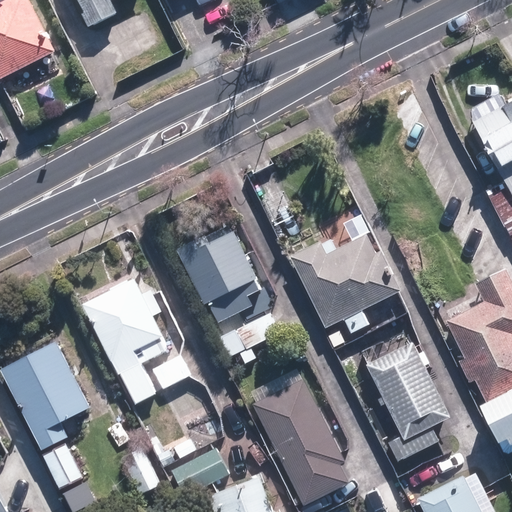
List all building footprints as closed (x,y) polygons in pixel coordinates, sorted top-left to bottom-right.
[(0,81),(62,52),(36,0),(17,0),(0,8),(0,81)] [(76,0),(88,24),(115,11),(109,0),(76,0)] [(511,182),(511,102),(480,118),(511,182)] [(299,214),(286,188),(266,198),(279,224),(299,214)] [(202,236),(182,245),(210,303),(214,300),(223,319),(256,304),(252,294),(267,287),(239,229),(206,245),(202,236)] [(332,325),(404,289),(394,268),(391,262),(385,250),(381,252),(371,232),(330,252),(323,240),(297,254),(332,325)] [(511,270),(511,267),(481,282),(489,300),(452,319),(470,355),(462,359),(473,381),(480,378),(491,400),(488,402),(506,438),(511,434),(511,270)] [(175,347),(140,276),(90,301),(140,401),(159,392),(145,362),(175,347)] [(284,331),(275,311),(241,328),(250,347),(284,331)] [(96,405),(63,339),(6,367),(46,448),(73,435),(66,420),(96,405)] [(401,460),(443,440),(436,426),(456,416),(418,339),(371,362),(407,435),(392,442),(401,460)] [(195,374),(185,353),(155,368),(165,388),(195,374)] [(349,459),(308,377),(257,402),(308,504),(355,481),(345,461),(349,459)] [(199,450),(189,433),(158,451),(167,468),(199,450)] [(88,475),(72,441),(47,453),(63,487),(88,475)] [(165,480),(147,446),(124,458),(143,492),(165,480)] [(234,473),(221,446),(176,469),(189,496),(234,473)] [(485,511),(466,472),(421,494),(429,511),(485,511)] [(220,511),(279,511),(265,473),(213,492),(220,511)]
